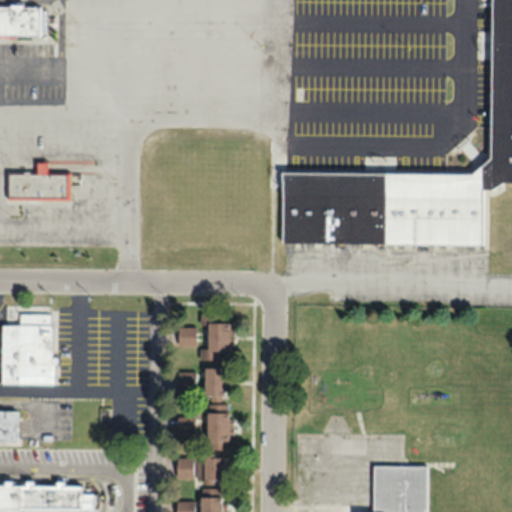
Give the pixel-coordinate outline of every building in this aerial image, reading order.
[(283,171),(469,175),(489,161),(490,0),(511,0),(511,181),(502,181),(491,189),(482,189),(481,245),(282,241),(283,171)] [(0,34),(41,35),(41,5),(0,4),(0,34)] [(38,172),(38,173),(7,173),(7,201),(68,201),(68,172),(38,172)] [(0,384),(52,384),(52,313),(19,313),(19,325),(0,325),(0,384)] [(230,322),(218,322),(218,314),(207,314),(207,349),(200,348),(200,359),(219,359),(219,350),(229,350),(230,322)] [(226,368),(205,368),(205,397),(226,397),(226,368)] [(228,449),(228,404),(208,404),(208,449),(228,449)] [(0,442),(16,442),(16,411),(0,410),(0,442)] [(225,458),(199,458),(199,480),(225,480),(225,458)] [(426,511),(427,464),(375,464),(374,511),(426,511)] [(23,486),(0,485),(0,511),(83,511),(84,481),(23,481),(23,486)] [(201,511),(220,511),(221,490),(201,490),(201,511)]
